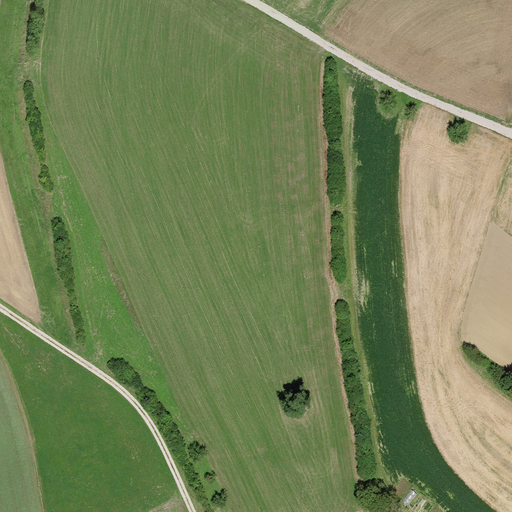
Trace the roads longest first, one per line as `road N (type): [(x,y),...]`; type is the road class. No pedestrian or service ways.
road 1 (track): [(245,0),(419,95),(511,132)]
road 2 (track): [(0,308),(128,395),(191,511)]
